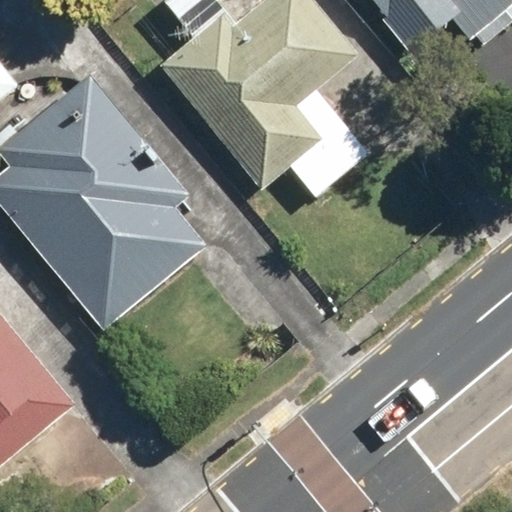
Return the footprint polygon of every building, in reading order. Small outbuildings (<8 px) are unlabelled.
[(176,0),(167,8),(194,40),(157,72),(263,196),(293,170),(321,202),(374,157),(323,97),(366,60),(314,0),(274,0),(246,24),(242,20),(225,0),(176,0)] [(511,0),(366,0),(412,60),(455,27),(472,50),(483,43),(490,52),(511,35),(511,0)] [(0,62),(0,110),(24,91),(0,62)] [(197,209),(91,84),(0,160),(0,213),(107,340),(209,254),(182,222),(197,209)] [(0,486),(82,419),(0,321),(0,486)]
